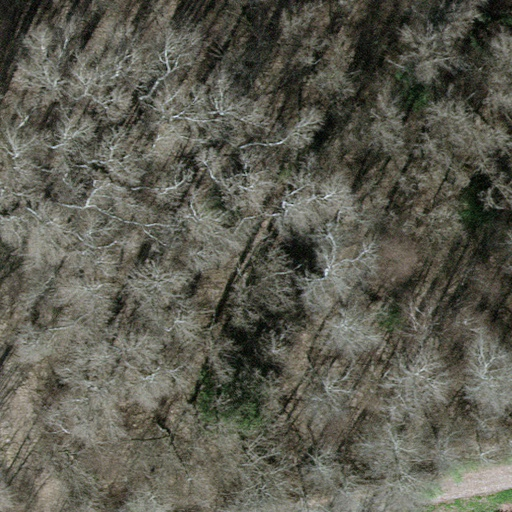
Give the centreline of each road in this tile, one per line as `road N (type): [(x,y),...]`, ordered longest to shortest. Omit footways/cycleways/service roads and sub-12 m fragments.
road 1 (track): [(202,511),(0,220)]
road 2 (track): [(511,479),(364,511)]
